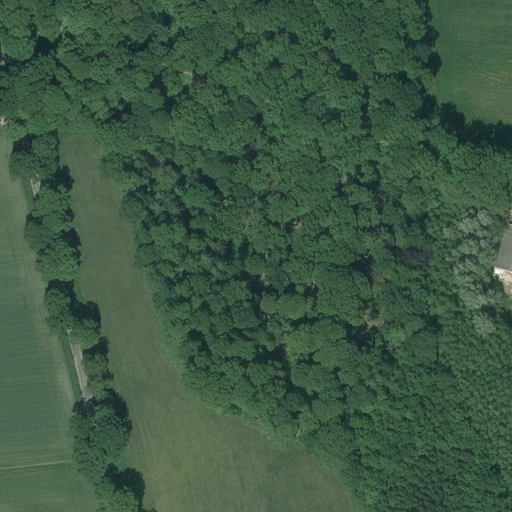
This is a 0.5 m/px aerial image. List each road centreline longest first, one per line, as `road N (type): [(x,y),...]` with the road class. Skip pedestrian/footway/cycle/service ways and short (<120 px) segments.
road 1 (track): [(0,17),(511,191)]
road 2 (tertiary): [(113,511),(0,41)]
